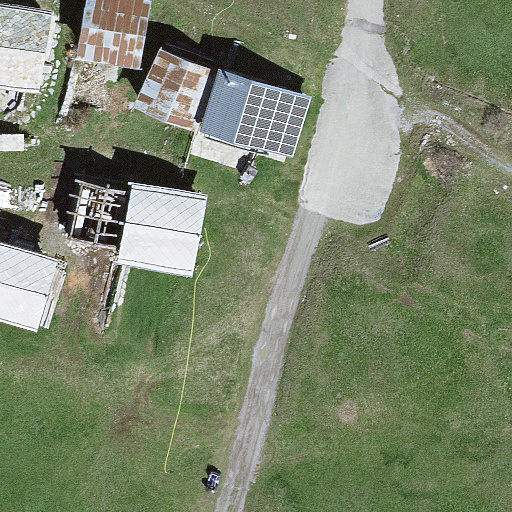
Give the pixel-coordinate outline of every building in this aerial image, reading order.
[(111,0),(66,0),(58,54),(121,63),(130,3),(111,0)] [(26,13),(0,11),(0,72),(21,74),(26,13)] [(142,52),(121,103),(176,125),(195,73),(142,52)] [(186,144),(281,160),(293,91),(197,75),(186,144)] [(109,189),(54,182),(48,236),(102,242),(109,189)] [(192,193),(119,182),(108,253),(180,265),(192,193)] [(39,264),(0,254),(0,315),(25,322),(39,264)]
